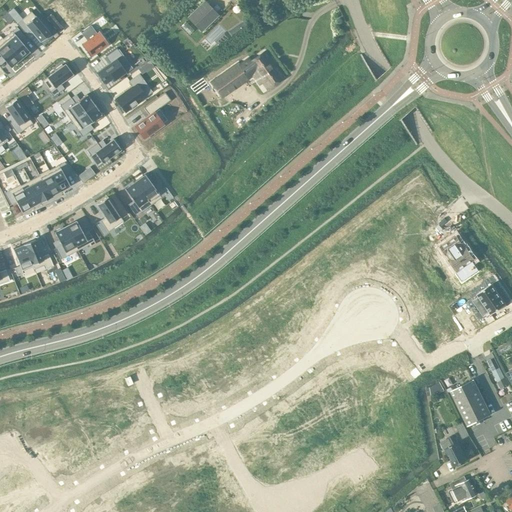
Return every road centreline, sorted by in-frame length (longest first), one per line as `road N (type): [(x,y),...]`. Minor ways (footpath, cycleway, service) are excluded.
road 1 (secondary): [(0,355),(118,320),(193,279),(397,100)]
road 2 (residential): [(0,239),(59,212),(136,158),(64,43),(0,95)]
road 3 (residential): [(369,453),(329,483),(285,503),(260,503),(215,422)]
road 4 (unclassified): [(511,221),(435,152),(383,72)]
road 5 (residential): [(59,501),(215,422)]
road 6 (residential): [(215,422),(329,340)]
road 7 (residential): [(329,340),(383,328),(392,316),(376,290),(357,290),(346,307)]
road 8 (unknown): [(94,187),(19,79)]
